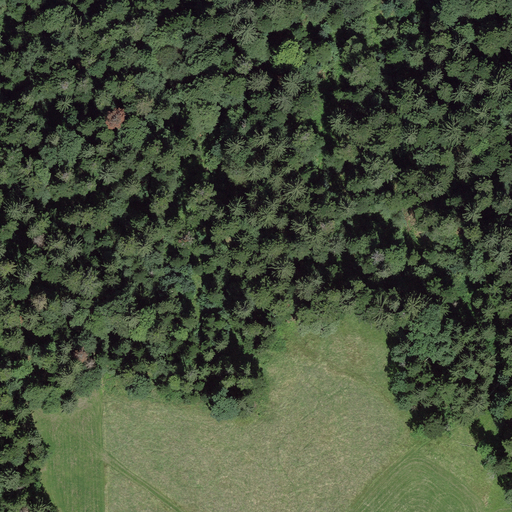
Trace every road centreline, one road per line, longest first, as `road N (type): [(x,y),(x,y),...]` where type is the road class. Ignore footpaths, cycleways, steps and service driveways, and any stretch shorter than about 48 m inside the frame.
road 1 (track): [(182,511),(29,401),(16,292),(0,236)]
road 2 (track): [(0,215),(15,204),(70,206),(84,183),(52,94),(10,56),(4,0)]
road 3 (track): [(349,511),(421,443),(511,376)]
